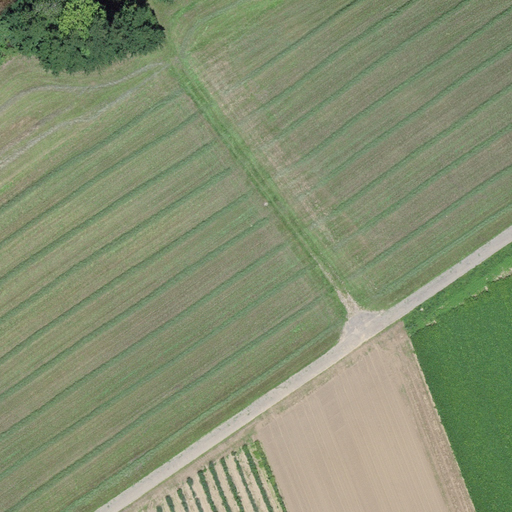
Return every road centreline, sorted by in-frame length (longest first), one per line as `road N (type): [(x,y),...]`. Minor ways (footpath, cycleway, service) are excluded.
road 1 (track): [(511,230),(104,511)]
road 2 (track): [(367,330),(147,14),(165,0)]
